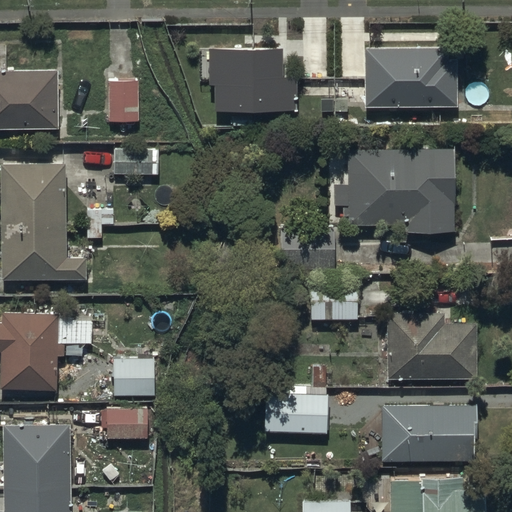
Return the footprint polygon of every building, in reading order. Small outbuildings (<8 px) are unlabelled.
[(364,45),(363,104),(456,105),(456,46),(364,45)] [(282,72),(281,46),(208,47),(209,107),(297,105),(296,72),(282,72)] [(56,68),(0,68),(0,127),(56,128),(56,68)] [(136,79),(107,80),(108,119),(138,119),(136,79)] [(158,147),(113,147),(112,172),(157,173),(158,147)] [(454,147),(346,147),(346,182),(334,182),(334,202),(340,202),(340,215),(346,214),(346,223),(401,223),(401,230),(454,230),(454,147)] [(62,160),(0,161),(0,211),(2,278),(84,275),(83,256),(66,257),(62,160)] [(331,225),(278,225),(279,266),(331,266),(331,225)] [(354,277),(308,278),(308,318),(355,317),(354,277)] [(0,320),(0,386),(56,388),(57,354),(65,354),(65,341),(89,342),(90,313),(2,310),(2,320),(0,320)] [(440,311),(384,312),(386,378),(476,376),(474,322),(440,322),(440,311)] [(153,357),(112,358),(114,393),(154,392),(153,357)] [(273,383),(273,392),(263,391),(262,429),(325,431),(326,393),(326,385),(273,383)] [(379,403),(379,459),(473,460),(473,403),(379,403)] [(149,407),(105,409),(106,437),(150,435),(149,407)] [(69,511),(69,422),(2,422),(2,511),(69,511)] [(483,511),(483,477),(388,477),(388,486),(385,486),(385,511),(483,511)] [(349,511),(349,501),(301,500),(300,511),(349,511)]
